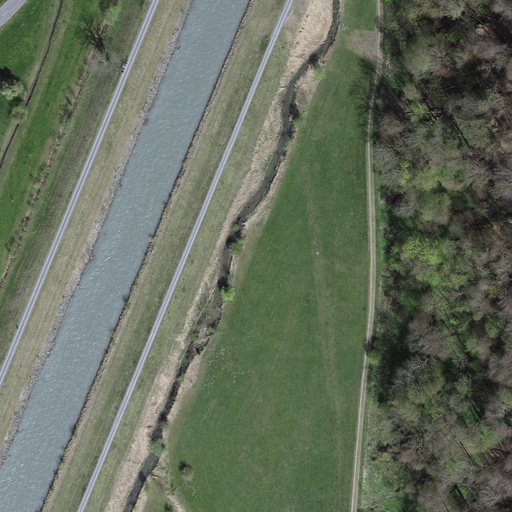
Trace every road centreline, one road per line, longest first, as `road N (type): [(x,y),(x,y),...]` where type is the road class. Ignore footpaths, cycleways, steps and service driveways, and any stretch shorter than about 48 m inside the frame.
road 1 (track): [(80,511),(292,0)]
road 2 (track): [(381,0),(371,134),(374,274),(354,511)]
road 3 (track): [(157,0),(0,381)]
